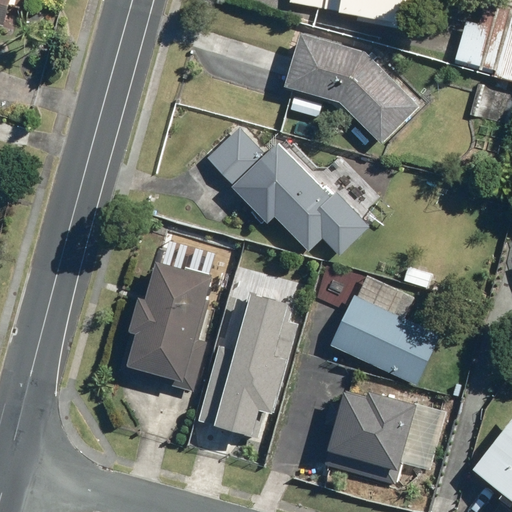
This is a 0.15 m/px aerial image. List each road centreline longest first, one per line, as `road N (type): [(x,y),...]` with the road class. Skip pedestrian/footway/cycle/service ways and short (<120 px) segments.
road 1 (tertiary): [(136,0),(6,471)]
road 2 (residential): [(169,511),(6,471)]
